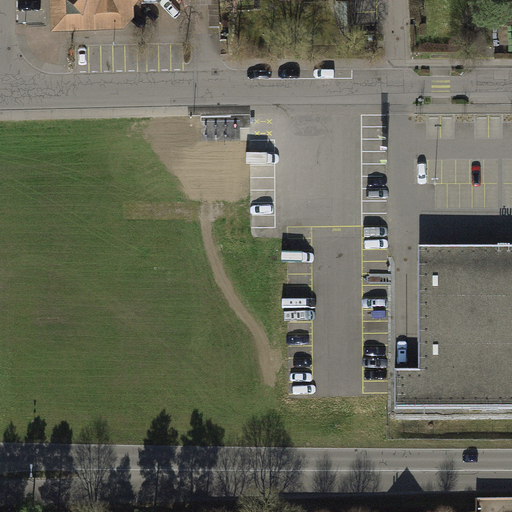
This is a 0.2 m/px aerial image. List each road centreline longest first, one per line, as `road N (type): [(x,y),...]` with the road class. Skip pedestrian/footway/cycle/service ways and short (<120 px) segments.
road 1 (secondary): [(511,466),(0,474)]
road 2 (residential): [(9,95),(334,90)]
road 3 (unclassified): [(334,90),(338,393)]
road 4 (residential): [(334,90),(511,88)]
